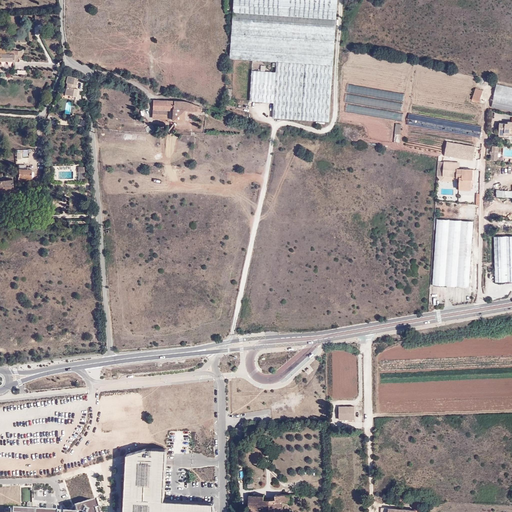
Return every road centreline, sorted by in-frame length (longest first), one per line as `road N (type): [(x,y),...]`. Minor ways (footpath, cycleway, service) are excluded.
road 1 (residential): [(58,0),(63,58),(88,76),(110,360)]
road 2 (secondary): [(219,351),(511,308)]
road 3 (secondary): [(511,300),(227,341)]
road 4 (unknown): [(0,456),(56,450),(75,422),(76,404),(90,401),(96,382)]
road 5 (residential): [(221,511),(220,375)]
road 6 (residential): [(74,366),(96,382),(194,373)]
